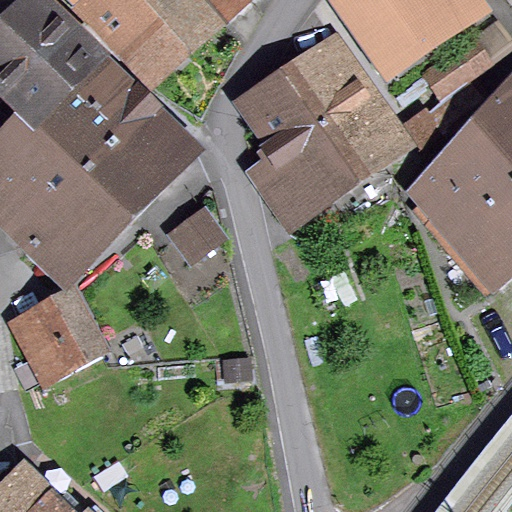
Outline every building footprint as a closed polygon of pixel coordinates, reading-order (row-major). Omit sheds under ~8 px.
[(39,0),(0,38),(0,95),(30,125),(96,56),(39,0)] [(97,33),(144,80),(217,19),(201,0),(96,0),(113,18),(97,33)] [(201,0),(217,19),(237,0),(201,0)] [(331,0),(379,71),(421,46),(392,0),(331,0)] [(392,0),(421,46),(481,6),(475,0),(392,0)] [(263,122),(285,155),(254,176),(285,222),(401,142),(372,97),(352,111),(331,81),(352,67),(336,43),(254,96),(268,119),(263,122)] [(476,43),(428,73),(446,98),(462,87),(490,64),(476,43)] [(129,210),(191,148),(96,56),(30,125),(60,156),(79,137),(105,164),(95,174),(129,210)] [(443,134),(474,101),(462,87),(446,98),(428,113),(443,134)] [(511,87),(498,103),(511,120),(511,87)] [(473,185),(511,230),(511,120),(498,103),(477,130),(458,152),(481,178),(473,185)] [(407,129),(422,150),(443,134),(428,113),(407,129)] [(22,247),(58,283),(129,210),(95,174),(105,164),(79,137),(60,156),(30,125),(0,155),(0,179),(18,197),(3,212),(30,238),(22,247)] [(417,214),(479,289),(511,262),(511,230),(473,185),(481,178),(458,152),(422,192),(430,203),(417,214)] [(16,338),(43,389),(103,357),(76,307),(16,338)] [(54,511),(19,476),(0,495),(0,511),(54,511)]
